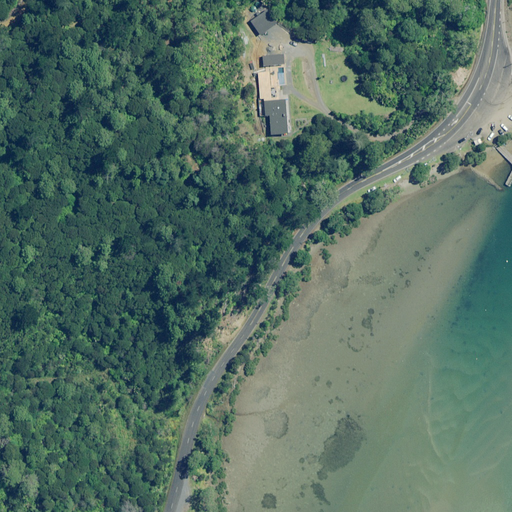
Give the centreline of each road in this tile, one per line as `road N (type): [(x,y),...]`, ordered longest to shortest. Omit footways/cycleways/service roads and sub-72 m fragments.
road 1 (tertiary): [(170,511),(206,389),(265,305),(297,237),(340,192),(427,146)]
road 2 (unclassified): [(494,31),(504,86),(459,138),(427,146)]
road 3 (tertiary): [(427,146),(471,104),(494,31)]
